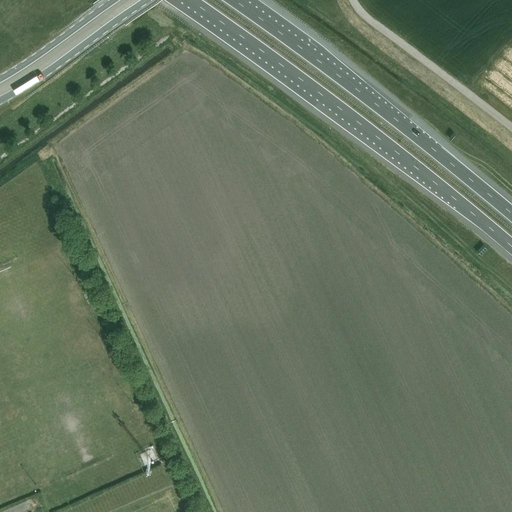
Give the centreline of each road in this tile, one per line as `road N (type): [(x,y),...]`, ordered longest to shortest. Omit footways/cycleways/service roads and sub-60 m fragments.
road 1 (motorway): [(188,0),(345,112),(511,247)]
road 2 (motorway): [(511,215),(231,0)]
road 3 (unclassified): [(511,131),(352,0)]
road 4 (primary): [(0,100),(145,0)]
road 5 (primary): [(112,0),(0,78)]
